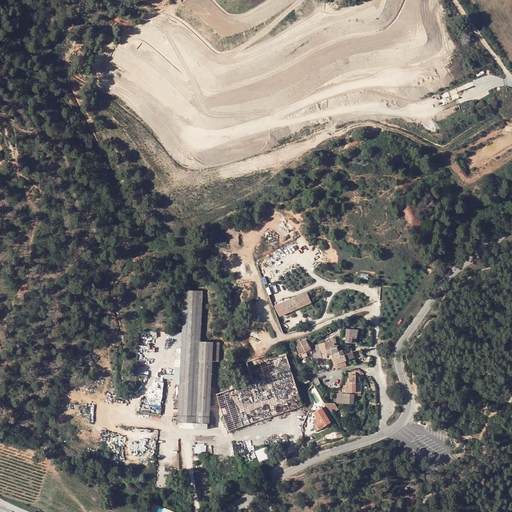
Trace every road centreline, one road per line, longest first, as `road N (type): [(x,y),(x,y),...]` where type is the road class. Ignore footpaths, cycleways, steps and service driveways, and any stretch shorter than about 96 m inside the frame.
road 1 (unclassified): [(383,436),(406,411),(395,354),(404,335),(440,285),(511,228)]
road 2 (unclassified): [(232,511),(325,455),(383,436)]
road 3 (track): [(88,511),(55,464),(0,436)]
